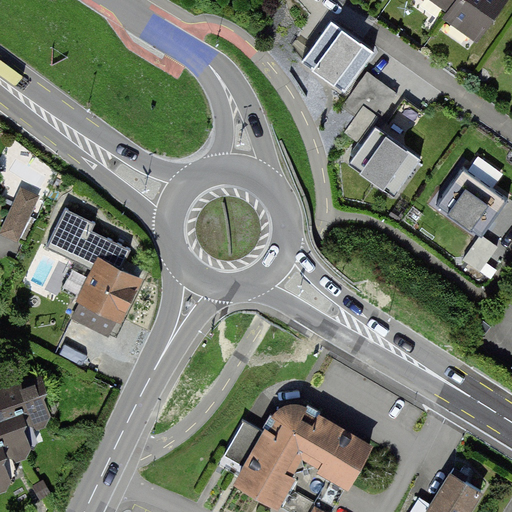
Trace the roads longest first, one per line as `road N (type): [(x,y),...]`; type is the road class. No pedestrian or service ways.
road 1 (primary): [(195,179),(136,158),(0,72)]
road 2 (primary): [(0,90),(169,230)]
road 3 (primary): [(250,284),(432,373)]
road 4 (primary): [(432,373),(322,281),(288,239)]
road 5 (tertiary): [(86,511),(172,339)]
road 6 (residential): [(220,80),(186,45),(117,0)]
road 7 (residential): [(270,185),(252,114),(220,80)]
